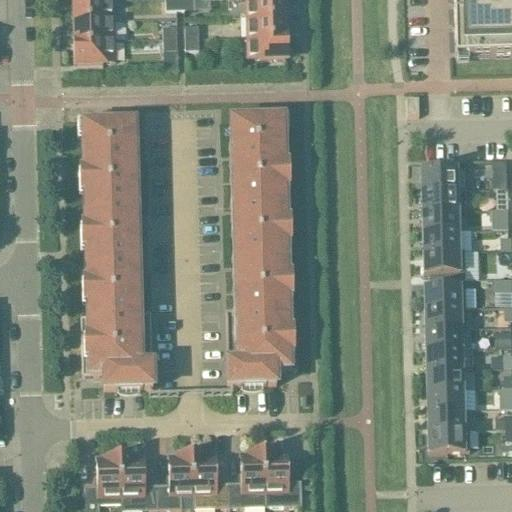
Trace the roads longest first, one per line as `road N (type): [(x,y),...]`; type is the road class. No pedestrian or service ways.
road 1 (residential): [(20,282),(16,0)]
road 2 (residential): [(194,426),(186,148)]
road 3 (residential): [(31,435),(194,426)]
road 4 (residential): [(31,435),(20,282)]
